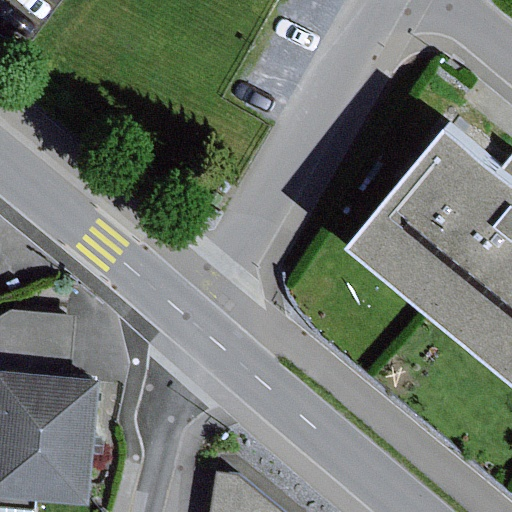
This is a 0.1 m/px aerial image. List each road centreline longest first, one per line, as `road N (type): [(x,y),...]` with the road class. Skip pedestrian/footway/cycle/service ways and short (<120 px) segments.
road 1 (residential): [(196,327),(380,0)]
road 2 (residential): [(196,327),(419,511)]
road 3 (residential): [(0,162),(196,327)]
road 4 (residential): [(143,511),(177,368),(196,327)]
